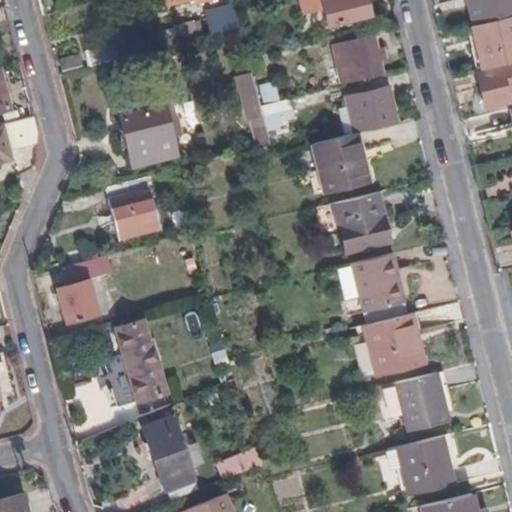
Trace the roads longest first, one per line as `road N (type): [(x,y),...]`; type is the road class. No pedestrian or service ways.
road 1 (residential): [(21,0),(62,155),(10,271),(56,449)]
road 2 (residential): [(511,421),(409,0)]
